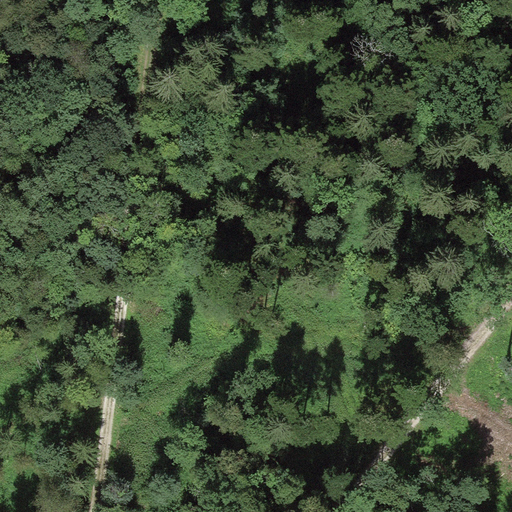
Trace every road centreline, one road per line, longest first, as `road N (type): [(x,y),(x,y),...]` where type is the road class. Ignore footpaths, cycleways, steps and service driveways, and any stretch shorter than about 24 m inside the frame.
road 1 (track): [(92,511),(156,0)]
road 2 (track): [(511,279),(482,331),(338,511)]
